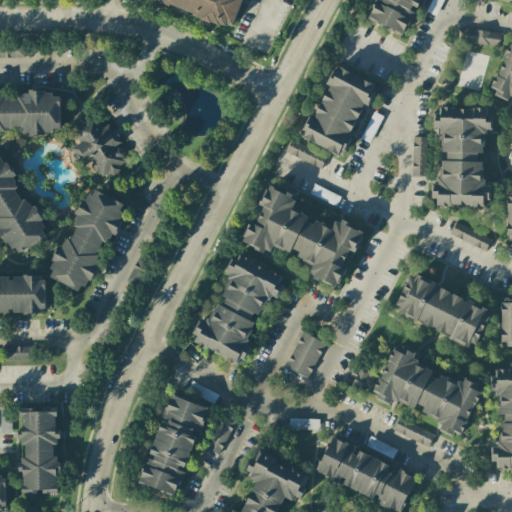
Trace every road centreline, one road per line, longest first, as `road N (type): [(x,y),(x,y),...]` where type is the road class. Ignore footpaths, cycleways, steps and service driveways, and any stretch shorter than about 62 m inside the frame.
road 1 (tertiary): [(323,0),(119,394),(90,511)]
road 2 (tertiary): [(0,18),(126,25),(278,92)]
